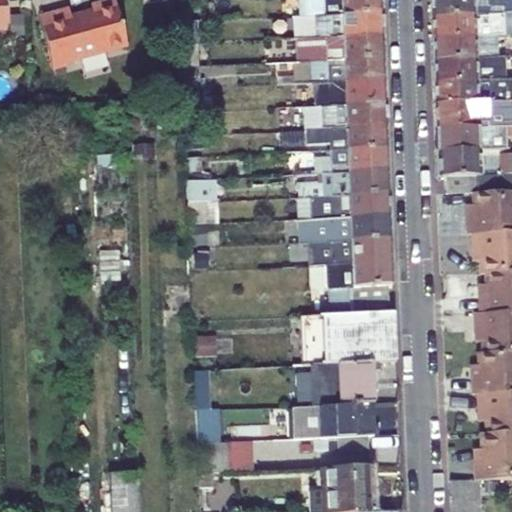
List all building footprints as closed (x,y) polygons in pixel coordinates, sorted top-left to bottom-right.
[(70,2),(40,12),(57,61),(70,56),(109,43),(107,39),(129,32),(118,0),(92,0),(94,3),(72,10),(70,2)] [(179,0),(180,23),(190,22),(189,0),(179,0)] [(379,0),(297,0),(299,17),(381,13),(379,0)] [(511,0),(431,0),(432,16),(504,13),(511,12),(511,0)] [(299,17),(291,18),(293,40),(381,36),(381,13),(299,17)] [(498,35),(504,34),(504,13),(432,16),(433,37),(498,35)] [(198,44),(197,22),(190,22),(180,23),(181,45),(198,44)] [(129,32),(107,39),(109,43),(130,35),(129,32)] [(434,59),(498,57),(498,35),(433,37),(434,59)] [(300,58),(326,56),(326,62),(382,59),(381,36),(293,40),(270,41),(270,53),(300,51),(300,58)] [(194,67),(198,67),(198,44),(181,45),(182,68),(194,67)] [(499,68),(499,57),(498,57),(434,59),(435,81),(493,79),(496,79),(495,68),(499,68)] [(292,85),(298,85),(327,83),(383,81),(382,59),(326,62),(291,63),(292,78),(292,85)] [(196,89),(194,67),(182,68),(182,91),(196,89)] [(494,94),(494,85),(493,79),(435,81),(435,103),(511,100),(511,84),(500,85),(501,94),(494,94)] [(306,102),(327,101),(328,107),(384,104),(383,81),(327,83),(327,85),(305,86),(306,102)] [(437,128),(511,125),(511,100),(435,103),(437,128)] [(303,108),(305,131),(307,131),(385,127),(384,104),(328,107),(303,108)] [(0,134),(0,123),(5,123),(7,158),(17,157),(15,106),(0,106),(0,158),(1,158),(0,134)] [(287,115),(261,116),(262,130),(287,129),(287,115)] [(511,135),(511,125),(437,128),(438,151),(499,149),(509,149),(509,136),(511,135)] [(308,148),(330,147),(330,152),(386,149),(385,127),(307,131),(308,148)] [(313,160),(314,176),(321,175),(387,172),(386,149),(330,152),(330,159),(313,160)] [(511,154),(509,154),(499,155),(499,149),(438,151),(439,176),(446,176),(477,175),(511,173),(511,154)] [(122,164),(121,154),(92,155),(92,166),(122,164)] [(321,185),(298,186),(298,199),(388,195),(387,172),(321,175),(321,185)] [(447,193),(477,192),(477,175),(446,176),(447,193)] [(200,181),(186,182),(187,205),(201,204),(200,181)] [(473,234),(511,232),(511,191),(478,193),(474,193),(474,206),(475,216),(468,217),(468,234),(473,234)] [(388,195),(298,199),(300,221),(389,217),(388,195)] [(217,203),(204,204),(205,225),(218,225),(217,203)] [(201,204),(187,205),(188,226),(205,225),(204,204),(201,204)] [(298,239),(298,244),(307,244),(390,241),(389,217),(300,221),(297,221),(298,239)] [(204,246),(203,228),(190,228),(191,246),(204,246)] [(511,272),(511,232),(473,234),(474,251),(481,251),(481,261),(482,274),(486,274),(511,272)] [(21,233),(0,234),(0,243),(21,243),(21,233)] [(308,252),(308,267),(325,266),(391,263),(390,241),(307,244),(308,252)] [(325,266),(327,289),(328,289),(392,287),(391,263),(325,266)] [(511,272),(486,274),(487,286),(487,297),(480,297),(481,314),(511,313),(511,272)] [(392,287),(328,289),(330,316),(393,314),(392,287)] [(91,328),(91,312),(65,314),(66,329),(91,328)] [(511,313),(481,314),(476,314),(476,331),(483,331),(483,342),(484,354),(511,353),(511,313)] [(309,367),(324,366),(369,364),(370,364),(395,362),(393,314),(330,316),(299,317),(301,367),(309,367)] [(511,353),(484,354),(479,354),(480,366),(480,377),(472,377),(473,395),(478,394),(511,393),(511,353)] [(193,356),(193,371),(210,371),(211,371),(210,356),(193,356)] [(311,405),(325,405),(371,402),(369,364),(324,366),(309,367),(311,405)] [(195,408),(212,407),(210,371),(193,371),(195,408)] [(511,393),(478,394),(478,411),(486,411),(486,422),(486,434),(511,433),(511,393)] [(511,479),(511,433),(486,434),(481,434),(482,451),(482,462),(475,462),(475,480),(480,480),(481,480),(511,479)] [(338,452),(369,450),(368,437),(337,438),(338,452)] [(161,439),(147,439),(147,455),(161,455),(161,439)] [(228,443),(196,445),(197,474),(210,473),(229,473),(244,472),(243,442),(228,443)] [(309,511),(371,511),(370,493),(367,493),(366,486),(370,486),(369,468),(321,469),(322,492),(309,492),(309,511)] [(139,511),(138,473),(108,474),(109,511),(139,511)] [(198,488),(210,488),(210,473),(197,474),(198,488)] [(451,481),(452,492),(481,488),(480,480),(475,480),(451,481)] [(486,511),(486,495),(482,495),(481,488),(452,492),(452,511),(486,511)]
